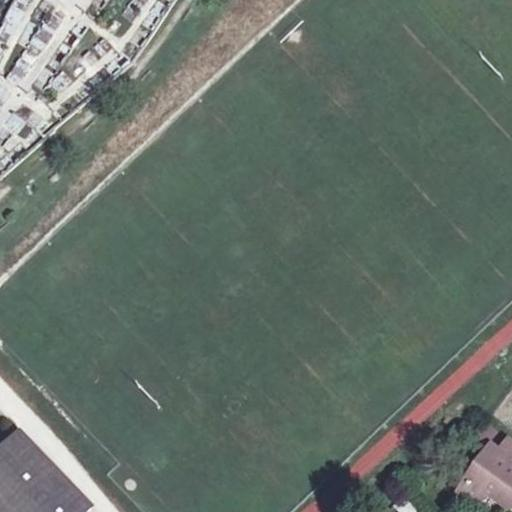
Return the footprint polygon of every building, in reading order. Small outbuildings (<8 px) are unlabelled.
[(490,431),(484,424),(476,434),(482,441),(490,431)] [(87,511),(88,511),(92,507),(20,432),(0,451),(0,511),(87,511)] [(511,441),(506,438),(497,450),(491,446),(487,453),(507,467),(511,461),(511,460),(511,441)] [(511,460),(511,461),(507,467),(487,453),(459,492),(473,502),(485,500),(489,496),(501,504),(507,503),(511,497),(511,460)] [(511,511),(511,497),(507,503),(501,504),(511,511)]
